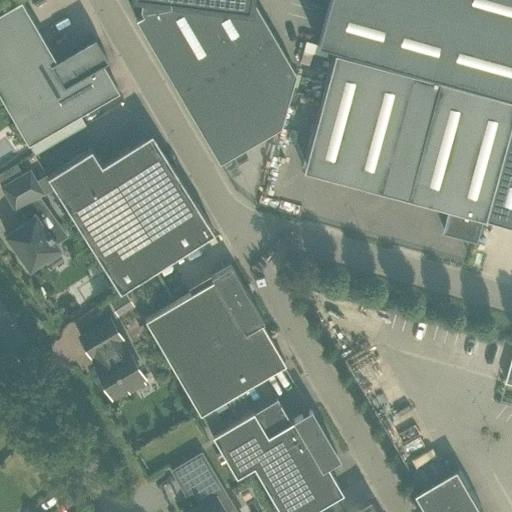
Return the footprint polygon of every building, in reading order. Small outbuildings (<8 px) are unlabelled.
[(118,89),(106,68),(103,62),(108,59),(94,36),(55,58),(21,0),(16,0),(0,9),(0,94),(27,142),(118,89)] [(140,0),(140,5),(142,11),(134,16),(218,160),(276,126),(293,71),(252,0),(140,0)] [(511,0),(328,0),(317,43),(335,48),(511,97),(511,0)] [(511,116),(511,97),(335,48),(302,168),(449,208),(443,228),(474,236),(479,216),(484,218),(511,116)] [(511,116),(484,218),(510,224),(511,224),(511,116)] [(91,147),(47,175),(53,185),(119,290),(213,230),(185,187),(144,135),(100,162),(91,147)] [(15,163),(0,172),(0,182),(2,186),(22,174),(15,163)] [(2,186),(1,186),(14,208),(17,207),(39,194),(53,185),(47,175),(36,181),(29,170),(22,174),(2,186)] [(26,220),(6,235),(14,245),(13,246),(21,257),(22,256),(29,267),(44,257),(47,261),(60,251),(57,247),(58,246),(56,243),(68,234),(39,194),(17,207),(26,220)] [(263,320),(230,264),(210,275),(212,278),(144,318),(200,413),(212,405),(285,362),(261,321),(263,320)] [(98,365),(95,366),(111,395),(128,386),(130,389),(143,382),(141,379),(143,377),(127,349),(125,350),(118,338),(120,337),(108,317),(78,334),(90,355),(92,353),(98,365)] [(212,405),(200,413),(212,434),(225,426),(217,412),(212,405)] [(267,434),(253,410),(225,426),(212,434),(236,475),(253,465),(280,511),(306,511),(342,491),(326,464),(338,457),(310,408),(267,434)] [(171,470),(185,494),(215,476),(200,452),(171,470)] [(478,511),(482,511),(459,468),(417,492),(428,511),(478,511)] [(217,492),(186,511),(234,511),(221,489),(217,492)] [(373,511),(368,503),(352,511),(373,511)]
